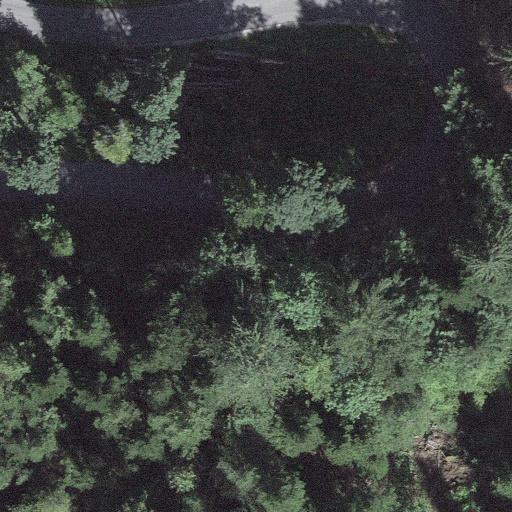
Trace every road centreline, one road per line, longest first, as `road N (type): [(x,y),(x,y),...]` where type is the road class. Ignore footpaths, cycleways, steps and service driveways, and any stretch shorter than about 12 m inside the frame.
road 1 (tertiary): [(374,0),(428,24),(445,45),(457,95),(446,146),(395,194),(352,207),(269,211),(104,185),(0,182)]
road 2 (tertiary): [(0,10),(62,25),(120,27),(298,0)]
